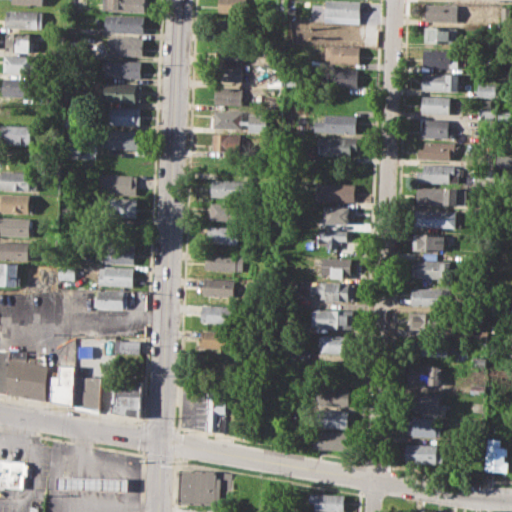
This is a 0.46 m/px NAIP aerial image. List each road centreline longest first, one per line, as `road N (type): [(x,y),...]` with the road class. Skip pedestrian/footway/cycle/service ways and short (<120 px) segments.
road 1 (residential): [(0,412),(451,493),(511,497)]
road 2 (secondary): [(180,0),(157,511)]
road 3 (residential): [(395,0),(377,511)]
